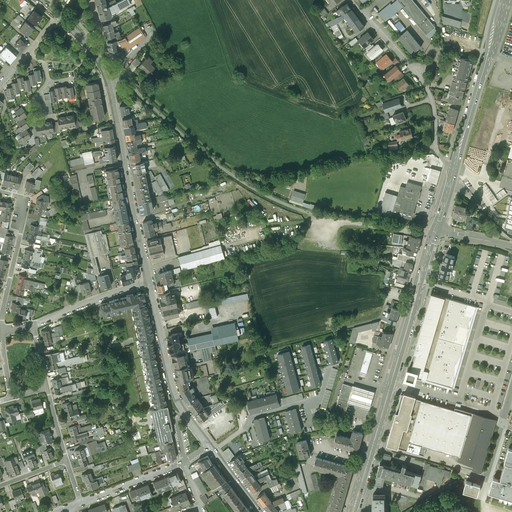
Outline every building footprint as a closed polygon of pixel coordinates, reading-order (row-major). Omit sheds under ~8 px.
[(122,0),(115,4),(114,2),(106,6),(107,8),(108,7),(112,19),(128,9),(129,11),(132,10),(129,4),(130,4),(128,0),(122,0)] [(435,27),(412,0),(396,0),(397,0),(426,35),(435,27)] [(105,2),(96,4),(98,13),(107,8),(106,6),(105,2)] [(346,3),(337,11),(338,13),(337,13),(339,16),(351,9),(346,3)] [(107,8),(98,13),(101,23),(107,21),(110,20),(112,19),(108,7),(107,8)] [(324,8),(319,11),(323,17),(328,13),(324,8)] [(339,16),(337,17),(339,20),(340,20),(343,18),(343,17),(344,18),(345,17),(351,25),(346,28),(348,31),(353,27),(356,32),(364,27),(351,9),(339,16)] [(42,17),(34,10),(29,17),(28,16),(27,18),(36,25),(42,17)] [(18,14),(14,19),(17,22),(22,17),(19,14),(18,14)] [(461,22),(442,16),(442,23),(459,28),(461,22)] [(337,17),(328,22),(331,27),(340,21),(340,20),(339,20),(337,17)] [(33,27),(25,21),(19,29),(27,35),(33,27)] [(111,23),(102,26),(104,33),(113,30),(113,29),(112,26),(111,23)] [(139,27),(121,40),(116,41),(117,44),(115,44),(116,50),(117,50),(117,51),(122,51),(129,49),(146,38),(139,27)] [(113,30),(104,33),(106,39),(107,42),(116,41),(115,36),(118,35),(117,32),(114,32),(113,30)] [(421,47),(407,31),(398,38),(412,54),(421,47)] [(374,39),(368,32),(359,40),(365,47),(369,43),(374,39)] [(355,38),(349,42),(351,46),(358,41),(355,38)] [(26,45),(20,39),(14,46),(20,52),(26,45)] [(116,41),(107,42),(109,51),(111,51),(116,50),(115,44),(117,44),(116,41)] [(367,49),(366,50),(368,52),(375,47),(373,44),(371,46),(367,49)] [(368,52),(368,53),(372,59),(383,50),(378,44),(375,47),(368,52)] [(16,56),(7,48),(5,51),(3,50),(0,53),(9,62),(12,59),(13,60),(16,56)] [(116,50),(111,51),(112,56),(115,56),(115,60),(123,58),(122,51),(117,51),(117,50),(116,50)] [(381,59),(378,62),(383,68),(391,61),(386,55),(381,59)] [(147,57),(138,66),(147,75),(153,69),(148,65),(152,61),(147,57)] [(465,59),(459,57),(455,72),(454,77),(467,81),(469,72),(470,72),(470,70),(472,61),(468,60),(468,59),(465,58),(465,59)] [(135,58),(131,63),(135,67),(139,62),(135,58)] [(395,65),(385,74),(390,80),(394,77),(401,71),(395,65)] [(39,68),(36,68),(36,67),(33,68),(33,71),(35,81),(42,80),(39,68)] [(33,71),(31,71),(31,72),(28,73),(29,78),(30,85),(36,84),(35,81),(33,71)] [(401,71),(394,77),(396,80),(403,74),(401,71)] [(22,74),(19,75),(16,75),(17,79),(19,88),(24,87),(23,80),(22,74)] [(403,74),(396,80),(398,83),(404,78),(405,77),(403,74)] [(467,81),(454,77),(453,83),(452,83),(451,87),(450,94),(462,97),(467,81)] [(398,83),(395,85),(400,92),(406,88),(409,84),(404,78),(398,83)] [(17,79),(14,80),(11,81),(12,86),(14,94),(19,93),(19,88),(17,79)] [(97,84),(93,85),(92,83),(85,85),(86,93),(88,101),(89,104),(88,104),(90,113),(92,120),(99,119),(98,118),(104,117),(103,111),(102,111),(102,109),(104,109),(102,102),(101,102),(100,98),(102,98),(100,91),(99,91),(97,84)] [(66,86),(63,86),(63,85),(60,86),(62,97),(68,96),(66,86)] [(462,97),(450,94),(448,101),(455,103),(460,104),(462,97)] [(383,104),(383,105),(385,112),(401,106),(398,99),(383,104)] [(128,105),(119,107),(121,115),(129,113),(128,105)] [(20,108),(15,112),(18,116),(14,118),(17,122),(24,118),(27,115),(24,111),(22,107),(20,108)] [(452,108),(449,108),(448,114),(456,117),(458,110),(452,108)] [(387,112),(376,116),(377,119),(382,117),(383,121),(390,118),(387,112)] [(403,112),(393,115),(393,117),(392,117),(393,119),(394,118),(395,121),(396,120),(397,123),(403,121),(404,121),(405,121),(406,121),(406,120),(406,119),(406,118),(405,117),(403,112)] [(456,117),(448,114),(447,116),(445,121),(454,124),(456,117)] [(73,116),(65,117),(67,128),(75,126),(75,121),(73,116)] [(65,117),(57,119),(58,122),(59,129),(67,128),(65,117)] [(130,117),(122,119),(123,127),(138,123),(137,119),(131,121),(130,117)] [(17,122),(20,126),(16,128),(19,133),(26,128),(29,126),(25,122),(26,121),(24,118),(17,122)] [(454,124),(445,121),(443,130),(452,132),(454,124)] [(52,122),(43,123),(45,134),(54,132),(52,124),(52,122)] [(138,123),(123,127),(125,135),(134,133),(133,130),(147,127),(145,122),(138,123)] [(43,123),(35,125),(37,135),(45,134),(43,123)] [(111,127),(101,129),(101,133),(102,140),(107,140),(107,139),(113,138),(111,127)] [(19,133),(22,137),(18,140),(21,144),(26,140),(31,137),(28,133),(28,132),(26,128),(19,133)] [(410,128),(400,131),(401,134),(397,135),(398,140),(412,137),(410,128)] [(135,139),(126,141),(127,147),(137,145),(137,144),(136,145),(135,143),(136,142),(137,143),(141,142),(140,139),(140,138),(135,140),(135,139)] [(67,139),(61,141),(62,148),(69,147),(67,139)] [(114,144),(103,146),(104,149),(105,154),(97,155),(99,162),(100,163),(117,159),(114,144)] [(137,145),(127,147),(128,154),(143,151),(142,149),(142,148),(138,148),(137,149),(136,149),(136,147),(138,146),(137,145)] [(104,149),(82,153),(80,154),(80,157),(83,157),(84,163),(85,165),(93,163),(92,156),(97,155),(105,154),(104,149)] [(143,151),(128,154),(130,164),(140,162),(139,159),(141,159),(140,158),(145,157),(145,153),(147,153),(146,150),(143,151)] [(80,157),(73,159),(74,165),(84,163),(83,157),(80,157)] [(34,166),(29,162),(25,167),(30,171),(34,166)] [(140,162),(130,164),(133,174),(144,172),(145,171),(143,162),(140,162)] [(117,166),(104,168),(107,184),(120,181),(119,175),(119,174),(119,172),(118,172),(117,166)] [(38,167),(31,175),(35,179),(42,171),(38,167)] [(440,171),(430,167),(426,181),(437,184),(440,171)] [(3,178),(1,184),(7,186),(10,174),(4,172),(3,178)] [(133,174),(132,174),(135,187),(147,185),(144,172),(133,174)] [(10,174),(7,186),(12,187),(15,175),(10,174)] [(169,190),(160,174),(155,177),(164,193),(169,190)] [(21,177),(15,175),(12,187),(18,189),(21,177)] [(35,184),(26,181),(25,186),(26,186),(25,190),(33,192),(34,188),(38,189),(40,181),(36,180),(35,184)] [(164,194),(156,180),(151,183),(159,196),(164,194)] [(107,184),(106,184),(109,199),(123,196),(120,181),(107,184)] [(406,187),(401,185),(392,213),(412,219),(417,200),(418,200),(421,191),(420,191),(421,186),(408,181),(406,187)] [(477,181),(470,186),(485,206),(492,201),(477,181)] [(147,185),(135,187),(136,194),(138,202),(149,199),(147,185)] [(96,190),(90,191),(93,203),(99,201),(96,190)] [(305,194),(294,190),(291,199),(303,203),(303,202),(305,194)] [(82,204),(80,193),(74,194),(77,206),(82,204)] [(42,195),(36,200),(36,202),(35,208),(45,210),(47,202),(49,203),(49,196),(42,195)] [(109,199),(111,208),(113,208),(125,205),(123,196),(109,199)] [(149,199),(138,202),(141,214),(153,210),(150,198),(149,199)] [(11,203),(0,201),(0,209),(2,210),(9,211),(10,206),(11,206),(11,203)] [(125,205),(113,208),(116,223),(117,223),(128,220),(125,205)] [(466,208),(455,205),(452,216),(463,220),(463,219),(469,221),(472,214),(473,210),(466,208)] [(45,210),(35,208),(34,214),(41,215),(41,213),(48,214),(48,216),(49,217),(51,217),(51,216),(58,211),(58,209),(56,206),(51,209),(48,211),(45,210)] [(105,209),(79,215),(83,231),(89,229),(87,219),(106,215),(105,209)] [(9,211),(2,210),(1,215),(0,214),(0,219),(2,220),(7,221),(9,211)] [(427,218),(415,214),(414,220),(425,223),(427,218)] [(128,220),(117,223),(119,230),(130,228),(128,220)] [(151,220),(142,222),(144,229),(153,227),(156,226),(156,223),(152,224),(151,220)] [(38,227),(30,225),(30,227),(29,233),(40,235),(41,233),(41,232),(37,231),(38,227)] [(89,229),(83,231),(93,268),(97,266),(95,256),(104,254),(104,253),(109,252),(105,233),(102,234),(100,226),(89,229)] [(153,227),(144,229),(145,236),(154,234),(153,230),(157,229),(156,226),(153,227)] [(119,230),(118,231),(121,245),(133,243),(130,228),(119,230)] [(11,233),(6,232),(1,231),(0,233),(1,233),(1,236),(4,237),(3,242),(10,244),(12,239),(13,236),(11,236),(11,233)] [(40,235),(29,233),(27,240),(35,242),(35,238),(40,239),(41,239),(48,241),(49,237),(47,237),(42,236),(40,235)] [(401,235),(393,233),(392,242),(399,243),(401,235)] [(171,236),(146,241),(151,263),(175,255),(171,236)] [(219,240),(209,244),(209,246),(202,247),(203,248),(198,249),(197,249),(191,251),(191,253),(178,257),(181,270),(225,258),(219,240)] [(419,243),(409,240),(407,247),(417,250),(419,243)] [(10,244),(3,242),(1,251),(10,253),(11,249),(9,249),(10,244)] [(133,246),(124,248),(125,251),(126,254),(135,252),(133,246)] [(417,250),(407,247),(404,247),(403,251),(416,255),(417,250)] [(34,252),(24,249),(24,252),(25,252),(23,258),(40,262),(42,252),(34,250),(34,252)] [(126,254),(118,256),(119,259),(126,258),(127,261),(125,261),(126,263),(129,262),(129,265),(137,263),(135,252),(126,254)] [(409,256),(399,254),(397,260),(402,261),(407,262),(409,256)] [(454,256),(446,254),(444,260),(443,260),(442,262),(443,263),(442,268),(441,268),(440,270),(441,271),(439,277),(447,279),(450,272),(451,273),(452,270),(451,270),(452,266),(453,266),(453,264),(452,263),(454,256)] [(40,262),(23,258),(21,266),(29,267),(29,265),(39,267),(40,262)] [(407,262),(406,262),(404,268),(411,270),(412,266),(412,264),(407,262)] [(129,265),(123,266),(124,271),(122,274),(122,275),(120,276),(122,284),(127,283),(134,280),(133,276),(134,276),(133,274),(134,274),(133,271),(139,269),(137,263),(129,265)] [(404,268),(403,268),(401,275),(409,277),(409,275),(410,275),(411,270),(404,268)] [(170,271),(158,274),(161,284),(173,281),(172,276),(170,271)] [(26,276),(18,274),(18,277),(19,277),(17,282),(30,285),(34,286),(35,282),(35,281),(26,279),(26,276)] [(107,274),(99,276),(101,284),(102,288),(105,287),(106,287),(111,286),(107,274)] [(161,284),(156,285),(158,293),(168,291),(167,286),(174,284),(173,281),(161,284)] [(30,285),(17,282),(16,288),(14,293),(23,295),(24,290),(23,290),(24,287),(29,288),(30,285)] [(88,282),(76,285),(78,292),(82,291),(82,295),(91,293),(91,292),(91,293),(90,289),(89,285),(88,282)] [(168,291),(158,293),(162,309),(176,306),(174,293),(170,294),(169,290),(168,291)] [(137,294),(135,295),(133,295),(132,294),(126,295),(128,304),(133,303),(134,307),(132,308),(145,305),(144,300),(145,300),(143,293),(141,294),(140,292),(137,293),(137,294)] [(247,293),(204,303),(204,305),(208,319),(210,318),(209,308),(215,307),(214,306),(248,299),(247,293)] [(414,381),(416,377),(452,387),(476,306),(445,297),(431,293),(408,369),(405,379),(414,381)] [(126,297),(120,298),(120,299),(118,300),(118,299),(113,300),(109,301),(112,315),(112,314),(116,313),(116,312),(122,311),(126,310),(125,305),(128,304),(126,295),(126,297)] [(203,299),(186,303),(187,309),(204,305),(204,303),(203,299)] [(24,302),(16,300),(15,303),(12,302),(11,307),(12,307),(11,311),(18,313),(20,308),(21,303),(23,304),(24,302)] [(107,303),(100,304),(103,317),(107,316),(109,315),(109,316),(112,315),(109,301),(109,302),(107,303)] [(128,304),(125,305),(126,310),(122,311),(116,312),(116,313),(112,314),(112,315),(114,324),(124,322),(127,339),(132,338),(133,342),(138,340),(140,340),(139,336),(137,327),(136,324),(135,320),(134,311),(133,311),(132,308),(134,307),(133,303),(128,304)] [(145,305),(132,308),(133,311),(134,311),(135,320),(136,324),(149,321),(148,318),(149,318),(148,313),(147,313),(147,311),(146,308),(145,305)] [(176,306),(162,309),(164,318),(178,315),(178,312),(181,311),(180,305),(176,306)] [(26,310),(20,308),(18,313),(18,316),(25,318),(26,311),(27,310),(26,310)] [(399,310),(392,308),(390,313),(389,317),(397,319),(399,310)] [(149,321),(136,324),(137,327),(139,336),(140,340),(138,340),(152,337),(152,335),(152,334),(151,329),(150,327),(151,327),(150,324),(149,324),(149,321)] [(349,342),(354,343),(358,331),(372,328),(372,329),(376,330),(378,321),(353,328),(349,342)] [(235,322),(217,326),(221,344),(239,340),(235,322)] [(61,326),(54,328),(55,333),(50,334),(51,337),(59,336),(59,335),(63,334),(61,326)] [(217,326),(211,327),(212,333),(215,346),(221,344),(217,326)] [(49,330),(41,331),(42,334),(43,339),(51,337),(50,334),(49,330)] [(181,332),(172,334),(173,335),(169,336),(173,355),(187,352),(188,351),(186,343),(181,344),(179,336),(181,336),(182,335),(182,334),(182,333),(181,333),(181,332)] [(393,333),(383,332),(382,337),(375,335),(373,342),(380,344),(379,346),(385,347),(386,346),(388,347),(390,342),(393,333)] [(212,333),(188,338),(189,342),(191,351),(200,349),(209,347),(215,346),(212,333)] [(51,337),(43,339),(45,345),(52,343),(51,341),(56,340),(55,336),(51,337)] [(138,340),(140,340),(141,345),(139,345),(139,346),(140,347),(140,348),(140,349),(140,350),(140,351),(141,352),(141,354),(143,353),(143,357),(155,355),(153,348),(152,348),(152,346),(153,346),(151,338),(152,337),(138,340)] [(138,340),(133,342),(134,345),(129,346),(136,377),(147,374),(146,370),(145,370),(144,368),(144,366),(144,365),(143,365),(143,363),(143,361),(144,361),(143,357),(143,353),(141,354),(141,352),(140,351),(140,350),(140,349),(140,348),(140,347),(139,346),(139,345),(141,345),(140,340),(138,340)] [(209,347),(200,349),(203,362),(212,360),(209,347)] [(366,351),(360,372),(366,373),(372,353),(366,351)] [(60,353),(46,356),(47,358),(49,363),(65,360),(66,359),(64,352),(60,353)] [(187,352),(173,355),(176,368),(188,365),(187,361),(189,361),(187,352)] [(155,355),(143,357),(144,361),(143,361),(143,363),(143,365),(144,365),(144,366),(144,368),(145,370),(146,370),(147,374),(158,372),(156,366),(157,365),(157,364),(157,363),(156,363),(155,361),(156,361),(156,360),(155,359),(154,355),(155,355)] [(65,360),(49,363),(50,369),(57,368),(57,366),(67,364),(67,365),(77,362),(76,357),(66,359),(65,360)] [(176,368),(175,368),(178,382),(190,380),(193,379),(190,365),(188,365),(176,368)] [(338,369),(332,368),(326,387),(332,389),(338,369)] [(158,372),(147,374),(148,378),(147,378),(147,380),(147,382),(148,383),(148,385),(149,387),(150,387),(151,391),(162,389),(160,383),(160,381),(160,380),(159,380),(159,379),(160,378),(160,377),(159,376),(158,372),(159,372),(158,372)] [(148,378),(147,374),(136,377),(144,411),(149,409),(155,408),(154,404),(153,404),(152,402),(151,401),(151,399),(151,398),(151,395),(152,395),(151,391),(150,387),(149,387),(148,385),(148,383),(147,382),(147,380),(147,378),(148,378)] [(62,378),(52,380),(52,382),(53,382),(55,388),(67,385),(65,378),(67,377),(62,378)] [(190,380),(178,382),(182,393),(190,389),(189,385),(191,384),(190,380)] [(67,385),(55,388),(56,394),(63,392),(63,391),(76,389),(75,383),(70,385),(67,385)] [(353,386),(343,383),(336,408),(338,409),(337,413),(347,416),(348,411),(346,411),(349,401),(350,400),(354,388),(353,387),(353,386)] [(364,388),(352,385),(347,402),(359,406),(369,409),(374,392),(364,388)] [(190,389),(182,393),(188,404),(196,398),(193,394),(191,391),(195,389),(193,387),(190,389)] [(162,389),(151,391),(152,395),(151,395),(151,398),(151,399),(151,401),(152,402),(153,404),(154,404),(155,408),(165,406),(164,400),(164,398),(164,397),(163,397),(163,396),(164,395),(163,394),(163,393),(162,393),(162,389)] [(331,391),(325,390),(321,406),(326,408),(331,391)] [(302,393),(280,399),(281,405),(303,399),(302,393)] [(416,396),(404,393),(403,395),(401,394),(386,445),(398,448),(404,429),(407,430),(412,413),(411,413),(415,398),(416,396)] [(216,394),(210,397),(213,404),(219,402),(216,394)] [(204,408),(197,398),(196,398),(188,404),(195,414),(204,408)] [(435,404),(429,402),(428,402),(421,400),(422,400),(421,400),(415,398),(411,413),(412,413),(407,430),(404,429),(398,448),(413,453),(416,444),(430,448),(431,449),(431,448),(437,450),(437,451),(438,451),(438,450),(444,452),(444,453),(445,453),(452,454),(451,455),(452,455),(459,457),(471,416),(472,413),(455,408),(454,410),(450,408),(443,406),(442,406),(436,404),(435,404)] [(40,400),(36,401),(36,400),(31,401),(34,410),(42,408),(40,400)] [(213,404),(204,408),(209,415),(225,404),(223,401),(213,404)] [(70,402),(62,405),(63,407),(65,412),(77,409),(78,408),(76,404),(70,406),(70,402)] [(13,406),(8,407),(8,408),(5,409),(8,421),(15,419),(14,415),(19,414),(17,406),(13,408),(13,406)] [(155,434),(155,437),(156,436),(158,442),(159,442),(172,439),(170,429),(172,429),(171,427),(172,427),(167,406),(165,406),(155,408),(149,409),(150,412),(151,412),(156,434),(155,434)] [(204,408),(195,414),(201,421),(209,415),(204,408)] [(77,409),(65,412),(67,420),(77,417),(76,417),(75,414),(78,413),(77,410),(77,409)] [(32,410),(26,412),(28,418),(34,417),(32,410)] [(26,412),(19,414),(22,423),(28,421),(26,412)] [(471,416),(459,457),(457,461),(482,469),(495,423),(471,416)] [(79,425),(68,428),(69,431),(70,430),(71,436),(82,432),(79,425)] [(82,432),(71,436),(73,442),(82,439),(81,437),(93,433),(94,437),(104,434),(101,426),(94,428),(87,431),(86,431),(82,432)] [(48,429),(39,432),(40,436),(39,436),(41,442),(42,442),(43,445),(45,444),(52,442),(50,437),(52,437),(51,433),(49,434),(48,429)] [(363,433),(353,431),(348,448),(356,450),(358,449),(363,433)] [(242,435),(244,442),(252,440),(250,433),(242,435)] [(351,438),(336,434),(334,444),(348,448),(351,438)] [(172,439),(159,442),(161,451),(174,448),(172,439)] [(90,442),(86,443),(90,454),(94,453),(107,449),(104,442),(97,444),(96,440),(90,442)] [(306,440),(297,442),(301,457),(310,455),(306,440)] [(38,444),(31,446),(32,449),(33,452),(40,450),(39,447),(38,444)] [(51,448),(47,450),(45,444),(43,445),(41,446),(44,454),(46,459),(53,457),(51,451),(52,451),(51,448)] [(161,451),(158,452),(159,455),(166,453),(167,459),(176,457),(174,448),(161,451)] [(488,493),(511,500),(511,483),(511,484),(511,483),(511,449),(508,448),(504,463),(505,463),(504,465),(500,478),(500,480),(493,478),(488,493)] [(32,449),(22,453),(24,459),(27,458),(28,459),(34,456),(35,455),(33,452),(32,449)] [(83,449),(75,452),(75,454),(76,453),(78,459),(85,456),(83,449)] [(391,456),(384,454),(381,463),(380,462),(377,474),(378,474),(375,485),(382,487),(385,477),(418,486),(418,487),(421,475),(421,476),(388,467),(391,456)] [(241,456),(239,457),(238,455),(230,461),(235,467),(243,462),(244,461),(241,456)] [(28,459),(27,459),(30,467),(37,464),(35,459),(36,459),(35,456),(34,456),(28,459)] [(85,456),(78,459),(80,466),(87,464),(85,456)] [(208,456),(198,460),(202,467),(204,469),(204,470),(213,465),(208,456)] [(329,461),(316,457),(313,467),(322,469),(322,470),(326,471),(329,461)] [(14,464),(12,459),(5,461),(4,461),(6,465),(8,471),(11,470),(12,475),(19,472),(16,464),(14,464)] [(343,465),(329,461),(326,471),(330,472),(330,471),(340,474),(339,479),(349,482),(353,469),(351,467),(343,465)] [(138,462),(127,466),(129,472),(140,468),(138,462)] [(243,462),(235,467),(239,472),(242,469),(243,470),(247,467),(243,462)] [(430,464),(424,463),(421,473),(427,475),(430,464)] [(219,472),(213,465),(214,464),(213,465),(202,473),(203,472),(209,480),(207,481),(208,481),(209,480),(214,487),(213,488),(216,486),(226,480),(226,479),(225,480),(220,474),(221,474),(221,473),(220,474),(219,472),(220,472),(220,471),(219,472)] [(307,493),(299,464),(295,465),(297,475),(299,482),(302,494),(307,493)] [(247,467),(243,470),(242,469),(239,472),(243,478),(251,472),(249,470),(247,467)] [(59,472),(53,475),(53,474),(50,474),(53,482),(54,482),(55,485),(62,482),(59,472)] [(90,472),(81,474),(84,483),(85,482),(93,480),(90,472)] [(177,472),(167,477),(171,485),(176,483),(178,488),(186,484),(183,478),(180,479),(177,472)] [(254,476),(251,472),(243,478),(248,485),(256,479),(254,476)] [(274,485),(271,477),(273,476),(271,472),(269,473),(269,474),(256,479),(258,482),(266,479),(270,487),(274,485)] [(316,473),(311,475),(315,491),(320,489),(316,473)] [(93,480),(85,482),(88,490),(98,487),(98,485),(104,483),(101,477),(93,480)] [(167,477),(153,482),(155,487),(157,492),(171,487),(167,477)] [(256,479),(248,485),(253,492),(261,486),(258,482),(256,479)] [(337,483),(335,491),(336,491),(333,500),(332,500),(330,508),(331,508),(329,511),(340,511),(349,482),(339,479),(338,483),(337,483)] [(226,480),(216,486),(218,489),(221,488),(224,492),(231,487),(226,480)] [(40,481),(31,485),(31,483),(26,485),(30,494),(38,490),(40,495),(48,492),(46,487),(45,487),(43,483),(41,484),(40,481)] [(456,481),(426,498),(428,503),(459,486),(456,481)] [(480,485),(466,481),(463,492),(477,496),(480,485)] [(148,484),(136,489),(139,499),(152,494),(148,484)] [(250,511),(251,511),(231,487),(224,492),(223,493),(237,511),(250,511)] [(21,489),(12,492),(14,499),(19,497),(20,500),(24,498),(21,489)] [(136,489),(130,491),(133,500),(135,499),(136,500),(139,499),(136,489)] [(301,489),(287,494),(289,499),(302,494),(301,489)] [(185,492),(171,497),(174,505),(175,509),(189,504),(185,492)] [(264,492),(257,497),(263,505),(270,500),(264,492)] [(216,493),(204,501),(206,504),(218,496),(216,493)] [(270,500),(263,505),(268,511),(274,506),(274,505),(280,503),(285,501),(289,499),(287,494),(283,496),(283,497),(275,500),(272,502),(270,500)] [(385,511),(385,495),(372,495),(372,511),(385,511)] [(421,501),(414,506),(417,511),(428,504),(421,501)] [(104,503),(97,506),(99,511),(106,511),(107,511),(104,503)] [(274,506),(268,511),(277,511),(279,511),(277,509),(280,507),(282,506),(280,503),(274,505),(274,506)]
